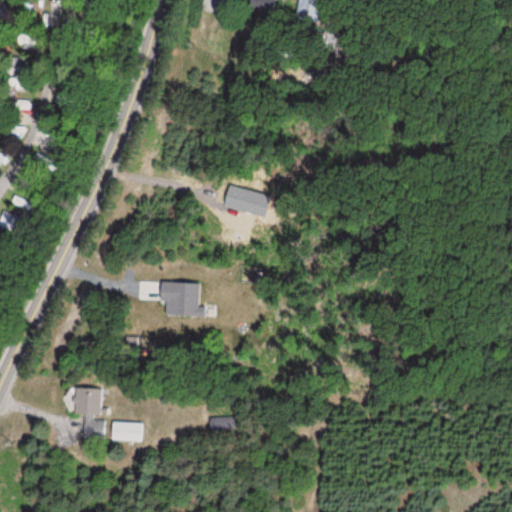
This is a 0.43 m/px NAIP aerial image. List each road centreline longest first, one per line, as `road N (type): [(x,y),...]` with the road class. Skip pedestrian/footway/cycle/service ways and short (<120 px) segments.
road 1 (tertiary): [(0,390),(139,86),(163,0)]
road 2 (residential): [(0,168),(15,158),(65,0)]
